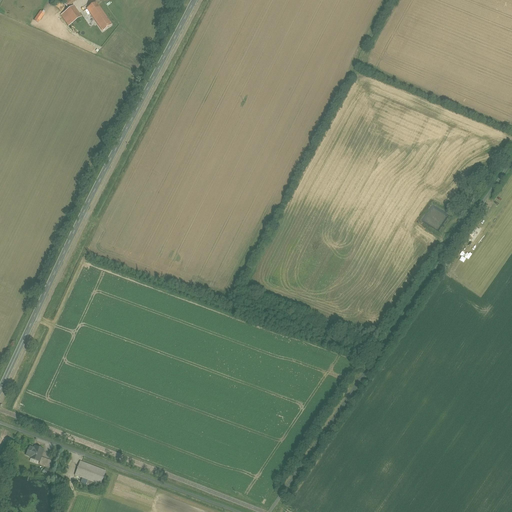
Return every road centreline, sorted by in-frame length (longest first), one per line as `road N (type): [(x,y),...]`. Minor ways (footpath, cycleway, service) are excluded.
road 1 (tertiary): [(195,0),(0,392)]
road 2 (unclassified): [(511,162),(270,511)]
road 3 (unclassified): [(246,511),(0,419)]
